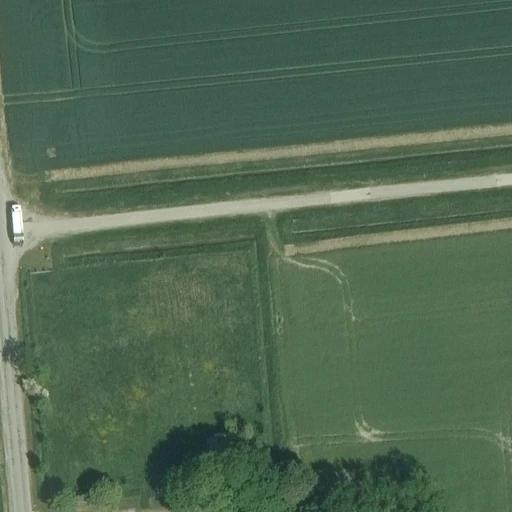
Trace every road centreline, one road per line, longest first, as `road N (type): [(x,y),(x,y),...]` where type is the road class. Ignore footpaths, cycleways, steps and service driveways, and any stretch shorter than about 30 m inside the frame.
road 1 (track): [(0,234),(511,181)]
road 2 (tertiary): [(19,511),(0,265)]
